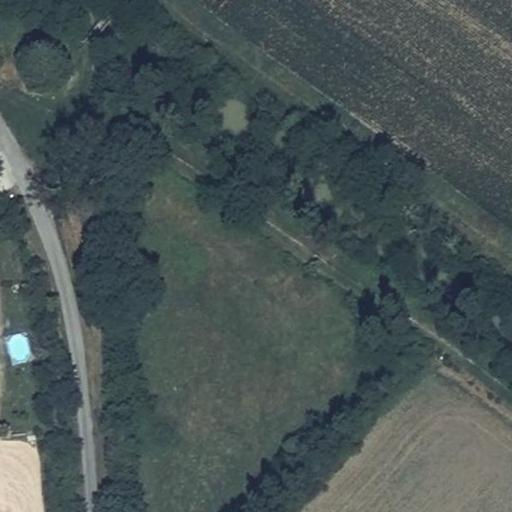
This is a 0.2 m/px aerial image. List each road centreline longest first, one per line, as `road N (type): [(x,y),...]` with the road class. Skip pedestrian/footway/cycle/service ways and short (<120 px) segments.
road 1 (track): [(511,398),(205,181),(0,83)]
road 2 (unclassified): [(0,127),(38,197),(66,281),(94,511)]
